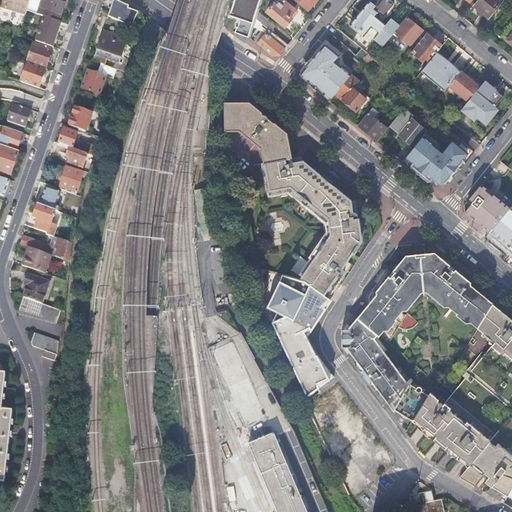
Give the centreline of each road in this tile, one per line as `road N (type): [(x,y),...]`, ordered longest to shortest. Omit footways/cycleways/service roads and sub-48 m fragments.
road 1 (residential): [(492,511),(417,463),(329,344),(327,327),(414,198)]
road 2 (residential): [(95,0),(0,267)]
road 3 (residential): [(0,301),(31,374),(38,416),(29,487),(17,511)]
road 4 (secondary): [(270,80),(414,198)]
road 5 (secondary): [(157,0),(270,80)]
